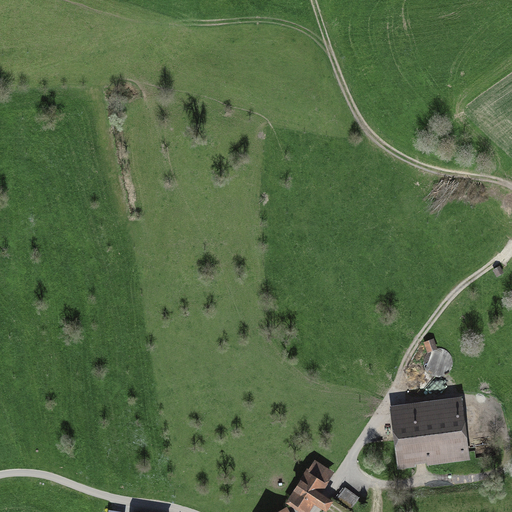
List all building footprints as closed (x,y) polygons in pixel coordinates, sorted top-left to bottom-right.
[(500,266),(493,270),(496,277),(504,273),(500,266)] [(433,340),(425,343),(428,351),(436,347),(433,340)] [(427,466),(470,460),(462,398),(390,407),(398,470),(415,468),(415,465),(427,463),(427,466)] [(335,473),(314,460),(285,504),(297,511),(309,511),(314,505),(321,494),(335,473)] [(326,511),(333,502),(321,494),(314,505),(324,511),(326,511)]
